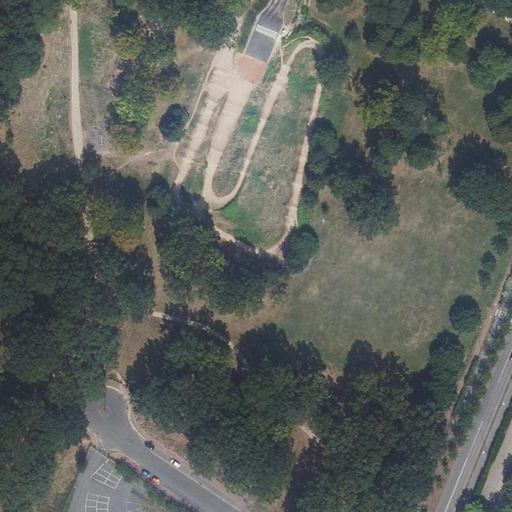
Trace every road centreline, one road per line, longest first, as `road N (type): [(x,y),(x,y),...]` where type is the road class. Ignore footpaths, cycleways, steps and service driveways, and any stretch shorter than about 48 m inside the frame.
road 1 (secondary): [(511,350),(444,511)]
road 2 (residential): [(111,424),(142,457),(222,511)]
